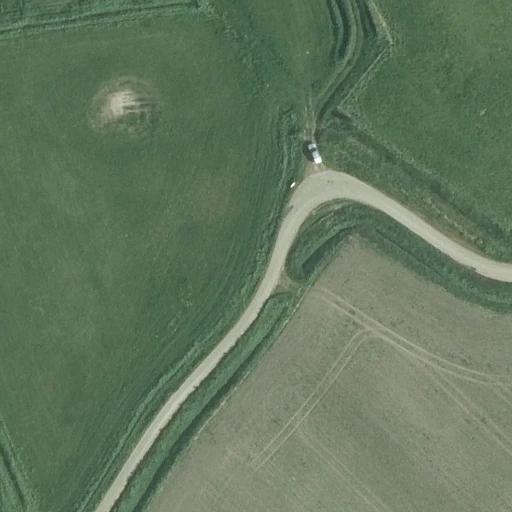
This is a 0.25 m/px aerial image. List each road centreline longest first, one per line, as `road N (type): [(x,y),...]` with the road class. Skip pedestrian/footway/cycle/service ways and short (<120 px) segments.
road 1 (tertiary): [(98,511),(151,431),(242,327),(291,237),(298,207),(322,186),(356,189),(482,271),(511,276)]
road 2 (track): [(346,0),(352,27),(309,137),(322,186)]
